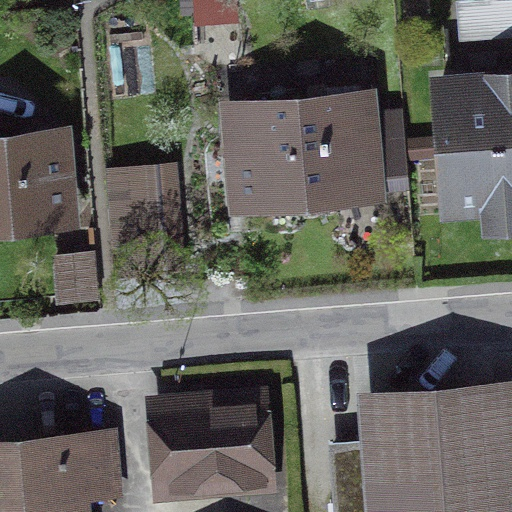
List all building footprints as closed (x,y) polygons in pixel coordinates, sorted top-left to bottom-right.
[(511,0),(488,0),(491,33),(511,31),(511,0)] [(511,76),(441,82),(450,201),(511,196),(511,76)] [(244,198),(367,187),(363,142),(359,95),(236,105),(244,198)] [(55,135),(0,139),(0,217),(62,213),(55,135)] [(367,187),(408,184),(404,138),(363,142),(367,187)] [(176,206),(144,209),(149,269),(180,267),(176,206)] [(90,252),(55,255),(59,296),(93,293),(90,252)] [(504,511),(495,386),(375,394),(378,443),(333,446),(338,511),(504,511)] [(254,403),(169,410),(174,473),(259,466),(254,403)] [(0,511),(80,511),(79,491),(112,489),(108,435),(0,443),(0,511)]
